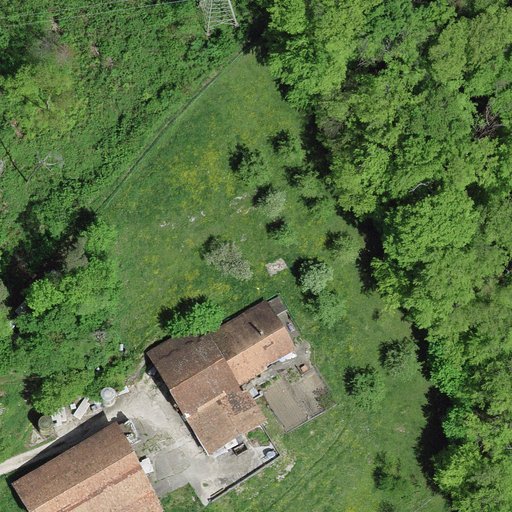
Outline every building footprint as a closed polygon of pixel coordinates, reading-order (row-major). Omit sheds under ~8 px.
[(205,455),(258,424),(243,398),(239,400),(233,390),(258,375),(255,371),(290,350),(272,319),(285,312),(277,298),(204,340),(207,346),(160,373),(205,455)] [(109,395),(106,394),(102,394),(99,396),(98,399),(97,402),(98,405),(100,408),(103,409),(106,409),(108,409),(110,407),(112,405),(113,402),(112,399),(111,397),(109,395)] [(87,416),(90,415),(93,414),(95,411),(95,408),(94,405),(93,403),(90,401),(87,401),(85,401),(82,403),(81,405),(80,408),(80,411),(82,414),(84,415),(87,416)] [(64,408),(60,407),(58,407),(55,408),(53,411),(52,414),(52,417),(54,419),(56,421),(59,422),(62,422),(64,421),(66,419),(68,415),(67,413),(66,410),(64,408)] [(47,422),(44,421),(41,421),(38,422),(36,424),(35,427),(35,430),(37,433),(39,435),(42,436),(44,436),(47,435),(49,432),(51,430),(50,426),(49,424),(47,422)] [(13,488),(27,511),(105,511),(143,490),(110,433),(13,488)]
